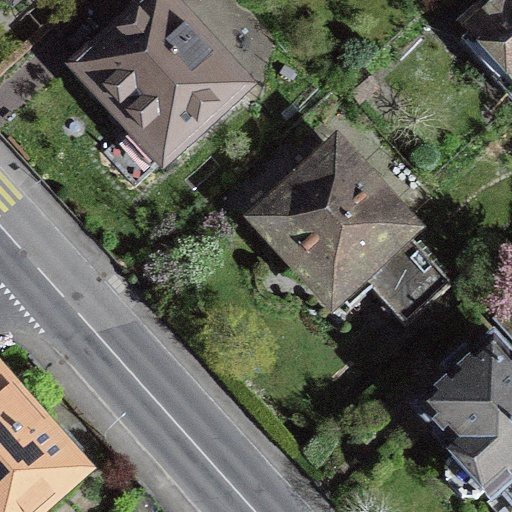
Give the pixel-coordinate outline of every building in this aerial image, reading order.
[(511,0),(497,0),(460,36),(511,90),(511,0)] [(121,35),(82,70),(163,159),(240,90),(159,1),(121,35)] [(300,190),(265,222),(290,249),(287,260),(298,271),(308,269),(333,297),(364,269),(378,283),(371,290),(405,328),(451,286),(423,256),(424,255),(336,158),(300,190)] [(511,303),(494,320),(511,339),(511,303)] [(487,489),(493,496),(501,489),(511,500),(511,367),(493,347),(458,379),(422,411),(454,446),(451,450),(457,456),(447,465),(445,481),(462,499),(476,499),(487,489)] [(0,380),(0,511),(35,511),(81,472),(22,406),(0,380)]
